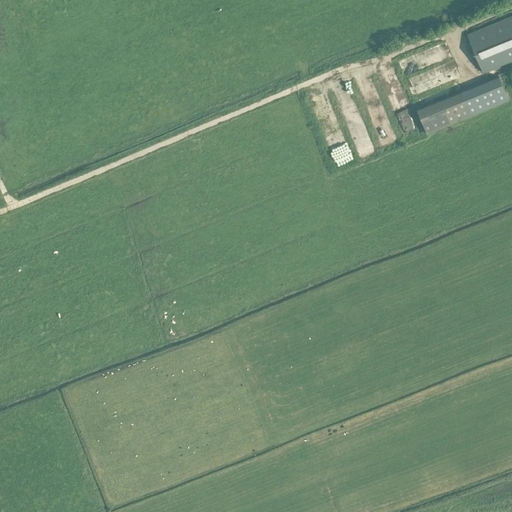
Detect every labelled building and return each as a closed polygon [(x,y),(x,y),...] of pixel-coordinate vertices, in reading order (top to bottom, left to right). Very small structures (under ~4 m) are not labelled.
[(511,14),(467,33),(483,73),(511,60),(511,14)] [(427,86),(421,77),(427,76),(426,71),(427,70),(448,67),(453,64),(450,46),(458,45),(458,48),(465,58),(463,46),(459,40),(443,43),(437,46),(433,47),(428,50),(426,47),(413,55),(415,54),(405,60),(403,60),(406,74),(418,72),(408,78),(411,95),(427,86)] [(427,133),(509,99),(499,75),(418,108),(427,133)] [(318,82),(308,85),(317,113),(315,113),(318,122),(329,119),(318,82)] [(378,129),(387,125),(375,96),(366,100),(378,129)] [(414,129),(403,100),(393,104),(403,133),(414,129)] [(351,101),(339,105),(359,155),(371,150),(351,101)] [(334,120),(323,124),(335,161),(347,157),(334,120)] [(381,143),(392,140),(389,128),(378,131),(381,143)]
